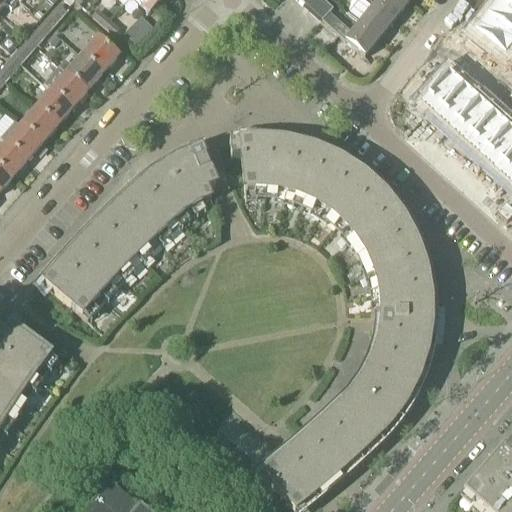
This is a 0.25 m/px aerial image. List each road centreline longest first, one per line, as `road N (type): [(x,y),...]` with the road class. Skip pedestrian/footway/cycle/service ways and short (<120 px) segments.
road 1 (residential): [(0,262),(226,0)]
road 2 (residential): [(511,253),(363,114)]
road 3 (tertiary): [(390,511),(511,373)]
road 4 (residential): [(363,114),(231,0)]
road 5 (residential): [(453,0),(363,114)]
